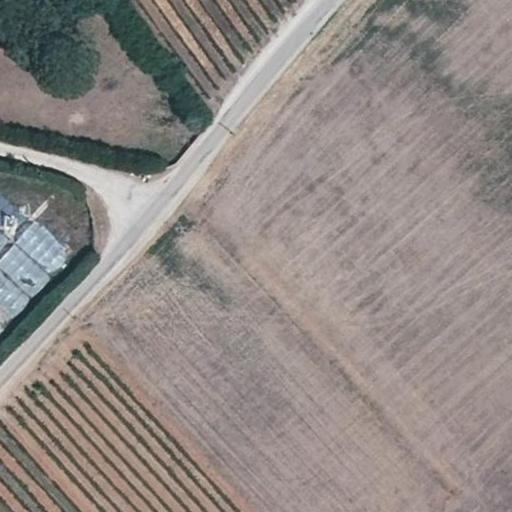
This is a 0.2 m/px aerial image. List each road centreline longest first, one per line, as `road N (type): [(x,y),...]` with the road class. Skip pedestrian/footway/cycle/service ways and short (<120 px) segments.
road 1 (unclassified): [(332,0),(160,209),(0,374)]
road 2 (track): [(160,209),(0,150)]
